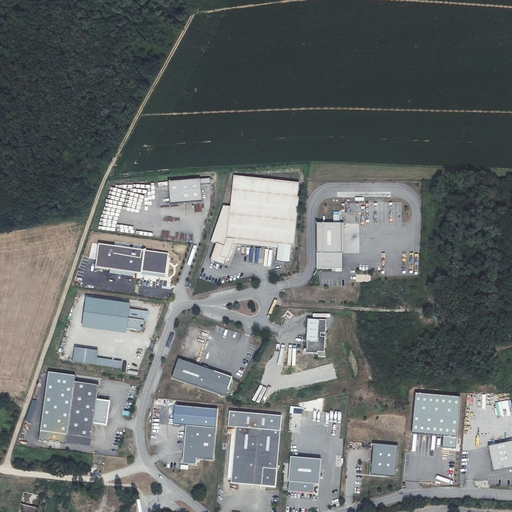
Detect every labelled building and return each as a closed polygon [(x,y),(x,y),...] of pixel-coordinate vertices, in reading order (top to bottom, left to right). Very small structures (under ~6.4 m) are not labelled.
[(301,183),(234,176),(230,206),(224,206),(211,242),(217,244),(211,261),(225,266),(227,260),(229,261),(235,244),(278,249),(277,261),(291,263),(292,245),(294,246),(301,183)] [(201,203),(199,186),(209,185),(208,180),(167,183),(169,206),(201,203)] [(110,189),(110,197),(126,198),(127,190),(110,189)] [(341,223),(316,223),(317,269),(342,269),(341,223)] [(174,240),(174,237),(169,236),(170,231),(162,230),(161,238),(174,240)] [(175,240),(190,242),(191,234),(176,232),(175,240)] [(190,243),(180,281),(187,283),(197,245),(190,243)] [(270,264),(271,250),(251,248),(250,258),(253,259),(253,263),(270,264)] [(85,296),(81,326),(127,331),(128,324),(143,326),(144,319),(146,319),(148,309),(130,307),(130,302),(85,296)] [(288,320),(293,315),(288,310),(283,315),(288,320)] [(325,354),(327,320),(308,319),(306,342),(308,342),(307,349),(305,349),(304,353),(325,354)] [(120,368),(120,362),(95,358),(95,364),(120,368)] [(237,378),(181,358),(174,377),(230,397),(237,378)] [(75,374),(48,371),(39,439),(90,446),(94,422),(106,423),(109,401),(97,399),(99,384),(74,381),(75,374)] [(456,437),(460,397),(415,393),(412,434),(444,436),(456,437)] [(280,430),(281,415),(229,410),(228,426),(235,427),(235,426),(280,430)] [(215,427),(185,424),(182,462),(196,463),(196,457),(212,458),(215,427)] [(231,477),(235,427),(228,426),(227,433),(231,433),(227,477),(231,477)] [(280,430),(235,426),(235,427),(231,477),(230,482),(275,486),(280,430)] [(455,448),(456,437),(444,436),(443,447),(455,448)] [(433,446),(434,443),(418,439),(416,446),(414,446),(412,453),(431,457),(432,455),(435,456),(437,450),(440,451),(441,448),(433,446)] [(511,440),(486,446),(491,470),(511,466),(511,440)] [(393,476),(395,445),(371,443),(368,474),(393,476)] [(319,484),(321,459),(291,456),(288,481),(289,481),(288,490),(313,493),(314,483),(319,484)]
